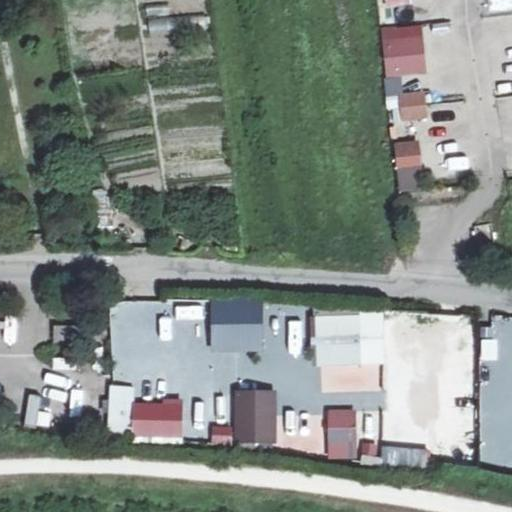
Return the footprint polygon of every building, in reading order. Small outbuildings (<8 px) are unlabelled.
[(417,0),(418,21),(448,19),(446,0),(417,0)] [(426,75),(423,26),(382,29),(385,78),(426,75)] [(396,98),(401,125),(430,120),(425,92),(396,98)] [(395,145),(399,193),(424,192),(421,143),(395,145)] [(479,248),(494,245),(490,225),(475,228),(479,248)] [(229,310),(232,350),(261,350),(260,309),(229,310)] [(315,319),(319,369),(361,365),(362,320),(315,319)] [(53,329),(53,346),(74,346),(74,329),(53,329)] [(190,379),(184,400),(207,407),(214,385),(190,379)] [(132,391),(111,389),(111,428),(131,428),(132,391)] [(235,393),(234,447),(276,447),(277,393),(235,393)] [(329,412),(327,447),(356,448),(357,414),(329,412)] [(288,418),(286,449),(317,452),(318,421),(288,418)] [(212,447),(234,447),(234,427),(212,427),(212,447)] [(361,467),(378,467),(378,444),(361,444),(361,467)]
